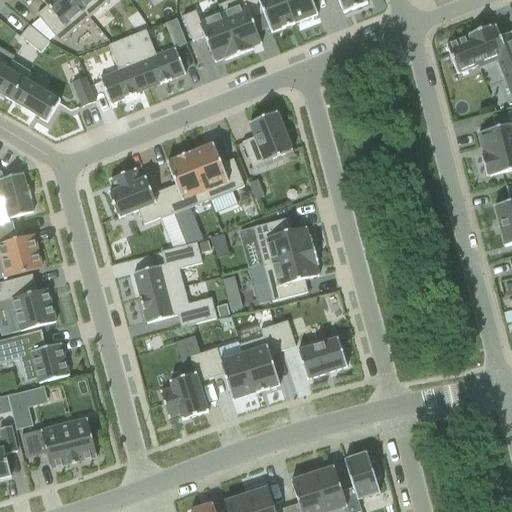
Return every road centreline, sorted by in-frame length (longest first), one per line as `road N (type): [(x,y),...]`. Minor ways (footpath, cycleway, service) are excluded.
road 1 (residential): [(500,384),(405,28)]
road 2 (residential): [(383,409),(293,73)]
road 3 (residential): [(144,489),(61,157)]
road 4 (residential): [(144,489),(383,409)]
road 5 (residential): [(61,157),(293,73)]
road 6 (residential): [(293,73),(405,28)]
